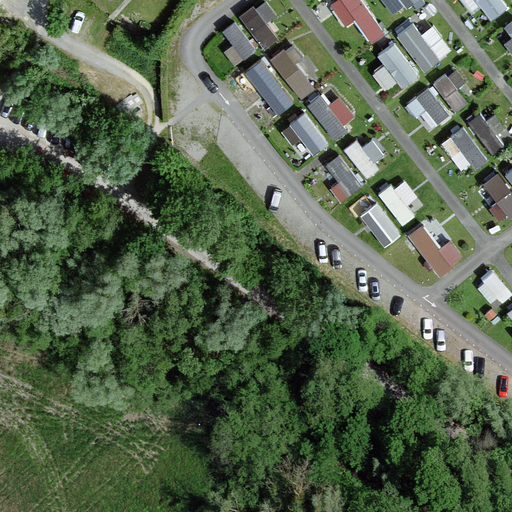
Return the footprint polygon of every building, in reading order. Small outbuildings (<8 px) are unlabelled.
[(336,0),(360,30),(381,13),(370,0),(336,0)] [(482,0),(492,12),(509,0),(482,0)] [(257,44),(240,16),(223,26),(240,54),(257,44)] [(277,38),(277,20),(253,20),(253,37),(277,38)] [(447,52),(446,21),(409,21),(410,52),(447,52)] [(296,57),(305,49),(291,34),(269,54),(302,90),(315,78),(296,57)] [(404,79),(421,65),(395,34),(378,48),(404,79)] [(252,63),(262,85),(273,81),(283,102),(294,97),(275,53),(252,63)] [(439,70),(452,102),(471,94),(458,62),(439,70)] [(431,123),(453,105),(430,78),(408,97),(431,123)] [(308,96),(334,128),(360,108),(343,86),(329,97),(321,86),(308,96)] [(287,117),(313,148),(331,133),(305,102),(287,117)] [(467,113),(492,148),(507,137),(483,102),(467,113)] [(465,116),(443,135),(468,165),(490,146),(465,116)] [(368,168),(392,149),(374,126),(350,144),(368,168)] [(320,165),(346,193),(367,174),(341,146),(320,165)] [(479,178),(500,216),(511,208),(511,175),(506,163),(479,178)] [(402,212),(425,194),(405,169),(382,186),(402,212)] [(362,205),(388,238),(403,225),(377,193),(362,205)] [(425,216),(411,225),(440,268),(467,250),(454,231),(441,239),(425,216)] [(511,280),(495,263),(480,278),(499,298),(511,284),(511,280)]
